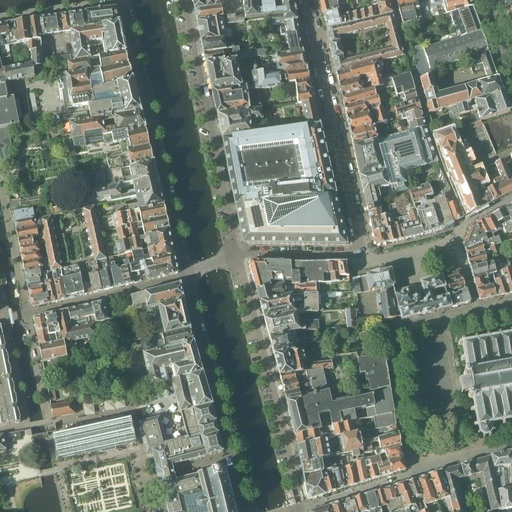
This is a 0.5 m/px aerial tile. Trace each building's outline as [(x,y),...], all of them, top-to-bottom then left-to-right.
[(219,0),(192,0),(193,4),(194,11),(221,7),(219,0)] [(257,18),(254,0),(242,0),(244,17),(243,17),(243,20),(257,18)] [(279,2),(266,4),(265,0),(254,0),(257,18),(271,17),(282,15),(279,2)] [(296,22),(292,0),(291,0),(279,2),(282,15),(283,25),(296,22)] [(340,5),(339,0),(336,0),(321,4),(322,8),(321,10),(321,13),(323,14),(338,11),(337,6),(340,5)] [(416,5),(415,0),(396,0),(398,8),(416,5)] [(431,1),(416,5),(420,20),(431,18),(428,8),(443,4),(446,14),(445,14),(446,17),(450,16),(449,13),(472,7),(468,0),(444,0),(442,1),(441,0),(430,0),(431,0),(431,1)] [(511,0),(502,0),(506,10),(511,4),(511,0)] [(393,12),(391,9),(390,2),(389,1),(377,4),(378,5),(380,16),(381,16),(393,12)] [(420,20),(416,5),(398,8),(403,25),(420,20)] [(223,17),(221,7),(194,11),(197,21),(223,17)] [(481,31),(472,7),(449,13),(450,16),(456,33),(457,38),(481,31)] [(88,26),(118,22),(116,8),(86,12),(88,26)] [(376,17),(374,8),(366,10),(368,19),(371,18),(376,17)] [(368,19),(366,10),(358,12),(360,20),(368,19)] [(345,24),(344,18),(340,19),(338,11),(323,14),(326,28),(326,29),(338,26),(345,24)] [(88,26),(86,12),(68,15),(70,29),(88,26)] [(358,12),(350,14),(353,22),(360,21),(360,20),(358,12)] [(393,12),(381,16),(383,25),(385,25),(386,25),(385,22),(394,20),(393,12)] [(353,22),(350,14),(343,15),(344,18),(345,24),(348,23),(353,22)] [(70,29),(68,15),(60,16),(61,30),(60,30),(60,34),(70,32),(70,29)] [(244,23),(243,20),(236,21),(235,15),(223,17),(197,21),(201,43),(232,38),(231,29),(229,29),(228,25),(244,23)] [(298,33),(296,22),(283,25),(282,15),(271,17),(272,26),(279,26),(280,36),(283,35),(298,33)] [(61,30),(60,16),(37,19),(40,36),(41,36),(60,34),(60,30),(61,30)] [(383,25),(381,16),(380,16),(378,17),(378,16),(376,17),(371,18),(373,28),(383,25)] [(360,20),(360,21),(362,30),(373,28),(371,18),(368,19),(360,20)] [(32,45),(31,41),(41,40),(41,36),(40,36),(37,19),(28,20),(15,22),(17,32),(15,33),(16,42),(16,43),(28,41),(28,51),(30,51),(35,51),(34,45),(32,45)] [(397,30),(394,20),(385,22),(386,25),(385,25),(387,32),(397,30)] [(360,21),(353,22),(348,23),(350,33),(362,30),(360,21)] [(15,22),(6,24),(8,34),(4,35),(6,43),(16,42),(15,33),(17,32),(15,22)] [(125,52),(119,23),(118,22),(88,26),(70,29),(70,32),(74,60),(89,58),(90,58),(89,47),(102,46),(104,55),(104,56),(125,52)] [(345,24),(338,26),(340,36),(350,33),(348,23),(345,24)] [(339,41),(337,36),(340,36),(338,26),(326,29),(329,43),(339,41)] [(397,30),(387,32),(389,39),(399,36),(397,30)] [(441,43),(440,43),(422,49),(430,69),(467,57),(488,51),(487,49),(485,45),(486,45),(483,37),(481,33),(481,32),(481,31),(457,38),(442,43),(441,43)] [(302,51),(298,33),(283,35),(285,46),(287,45),(289,53),(302,51)] [(457,38),(456,33),(439,39),(440,43),(441,43),(442,43),(457,38)] [(402,47),(399,36),(389,39),(392,48),(393,48),(393,50),(402,47)] [(225,45),(225,42),(233,41),(232,38),(201,43),(204,57),(233,53),(235,60),(236,60),(240,60),(239,51),(237,43),(225,45)] [(340,48),(339,41),(329,43),(331,50),(333,58),(342,55),(340,48)] [(8,45),(6,45),(0,45),(0,49),(2,59),(10,57),(8,45)] [(420,45),(410,48),(412,53),(422,49),(420,45)] [(390,59),(404,55),(402,47),(393,50),(393,48),(392,48),(388,49),(390,59)] [(259,50),(251,51),(252,58),(260,57),(260,58),(265,57),(263,48),(258,49),(259,50)] [(252,58),(251,51),(251,49),(239,51),(240,60),(252,58)] [(390,59),(388,49),(377,52),(379,61),(390,59)] [(430,69),(422,49),(412,53),(420,79),(432,75),(430,69)] [(41,59),(41,50),(35,51),(30,51),(31,63),(32,63),(33,67),(42,65),(41,59)] [(306,71),(302,51),(289,53),(275,55),(277,70),(281,69),(282,75),(286,74),(286,73),(306,71)] [(432,75),(420,79),(427,103),(426,104),(428,113),(438,111),(442,110),(442,109),(456,106),(503,93),(497,77),(496,73),(495,72),(488,51),(467,57),(469,64),(478,61),(479,65),(482,64),(487,80),(467,86),(459,88),(437,94),(432,75)] [(128,64),(125,52),(104,56),(104,55),(98,56),(101,66),(101,67),(106,67),(106,69),(128,64)] [(379,61),(377,52),(366,55),(368,64),(376,62),(379,61)] [(206,64),(235,60),(233,53),(204,57),(206,64)] [(67,62),(71,61),(70,55),(41,59),(42,65),(67,62)] [(342,55),(333,58),(336,72),(348,69),(345,60),(344,60),(342,55)] [(368,64),(366,55),(355,57),(358,67),(367,65),(368,64)] [(358,67),(355,57),(345,60),(348,69),(358,67)] [(91,69),(89,58),(74,60),(74,61),(71,61),(67,62),(69,73),(91,69)] [(242,88),(236,60),(235,60),(206,64),(212,92),(239,88),(240,88),(241,89),(242,88)] [(381,76),(379,72),(382,71),(380,63),(377,64),(376,62),(368,64),(367,65),(369,75),(365,76),(368,84),(371,83),(373,89),(383,86),(381,81),(387,79),(386,75),(381,76)] [(34,77),(33,67),(32,63),(31,63),(2,69),(4,80),(5,80),(6,84),(9,83),(17,81),(17,82),(19,81),(18,81),(34,77)] [(132,79),(128,64),(106,69),(106,67),(101,67),(101,66),(91,69),(69,73),(56,75),(60,101),(62,99),(92,94),(90,88),(103,85),(104,85),(132,79)] [(360,77),(365,76),(369,75),(367,65),(358,67),(348,69),(336,72),(339,84),(350,81),(360,77)] [(308,81),(306,71),(286,73),(286,74),(288,83),(295,82),(308,81)] [(280,75),(268,75),(263,76),(262,72),(251,73),(252,87),(246,87),(245,87),(243,88),(243,89),(239,89),(239,88),(212,92),(217,115),(252,110),(262,108),(260,91),(282,88),(280,75)] [(363,91),(342,97),(344,107),(376,97),(374,92),(393,87),(391,79),(395,78),(394,76),(390,74),(386,75),(387,79),(381,81),(383,86),(373,89),(363,91)] [(410,74),(395,78),(391,79),(393,87),(396,95),(415,90),(410,74)] [(342,97),(363,91),(360,77),(350,81),(339,84),(340,88),(342,97)] [(135,93),(132,79),(104,85),(103,85),(90,88),(92,94),(62,99),(64,110),(87,105),(90,119),(103,117),(103,116),(140,110),(135,93)] [(7,91),(7,88),(6,84),(5,80),(4,80),(0,81),(0,99),(9,98),(7,91)] [(314,102),(309,81),(308,81),(295,82),(297,105),(300,104),(314,102)] [(417,99),(415,90),(396,95),(399,104),(406,102),(415,99),(417,99)] [(510,111),(503,93),(456,106),(459,115),(477,110),(480,121),(505,113),(510,111)] [(32,124),(26,94),(22,95),(27,124),(32,124)] [(9,98),(0,99),(0,127),(8,126),(19,124),(14,97),(9,98)] [(377,97),(376,97),(344,107),(347,117),(380,107),(377,97)] [(420,110),(418,102),(418,101),(416,101),(415,99),(406,102),(406,103),(394,107),(397,118),(400,116),(420,110)] [(300,104),(303,117),(305,126),(305,127),(318,125),(316,115),(317,115),(314,102),(300,104)] [(383,123),(386,122),(386,121),(384,115),(382,107),(380,107),(347,117),(347,118),(350,132),(367,127),(383,123)] [(252,110),(217,115),(223,139),(258,134),(258,133),(257,121),(263,120),(262,113),(262,108),(252,110)] [(122,131),(144,128),(140,110),(103,116),(103,117),(90,119),(68,123),(71,138),(84,136),(84,133),(102,130),(103,136),(115,133),(122,131)] [(423,119),(420,110),(400,116),(402,121),(406,120),(407,124),(423,119)] [(425,127),(425,124),(423,119),(407,124),(403,125),(405,132),(425,127)] [(483,125),(480,121),(456,129),(458,134),(483,125)] [(384,129),(383,123),(367,127),(350,132),(353,147),(378,139),(376,134),(380,132),(379,130),(384,129)] [(335,194),(319,125),(305,127),(305,126),(258,133),(258,134),(223,139),(225,152),(229,174),(233,194),(235,205),(243,244),(244,244),(277,244),(346,245),(335,194)] [(0,139),(10,138),(8,126),(0,127),(0,139)] [(426,165),(437,161),(425,127),(405,132),(393,135),(378,139),(353,147),(360,178),(384,171),(388,188),(396,186),(398,193),(408,190),(408,189),(403,172),(426,165)] [(149,146),(144,128),(122,131),(115,133),(103,136),(105,146),(119,143),(121,152),(149,146)] [(484,179),(480,169),(469,174),(456,143),(453,137),(451,131),(436,137),(445,164),(466,216),(488,205),(482,192),(479,185),(485,182),(484,179)] [(0,148),(12,146),(10,138),(0,139),(0,148)] [(105,156),(109,172),(152,162),(149,146),(121,152),(105,156)] [(488,205),(493,203),(500,199),(511,192),(511,163),(509,156),(503,161),(495,164),(500,177),(492,181),(495,186),(486,190),(482,192),(488,205)] [(89,190),(155,176),(152,162),(109,172),(83,177),(87,191),(89,190)] [(384,171),(360,178),(364,194),(383,189),(383,190),(388,188),(384,171)] [(446,207),(456,203),(449,189),(441,173),(434,177),(442,194),(438,195),(440,200),(443,199),(446,207)] [(135,197),(160,192),(156,177),(155,176),(89,190),(92,204),(103,201),(110,199),(110,202),(135,197)] [(433,202),(434,201),(433,197),(429,187),(430,187),(429,186),(428,186),(427,183),(408,189),(408,190),(409,192),(408,192),(409,193),(413,205),(413,206),(420,204),(421,209),(416,211),(423,235),(442,229),(433,202)] [(383,189),(364,194),(367,207),(379,204),(379,206),(380,206),(379,201),(379,199),(386,196),(398,193),(396,186),(388,188),(383,190),(383,189)] [(163,205),(160,192),(135,197),(137,205),(126,207),(125,206),(114,208),(115,213),(115,215),(162,205),(163,205)] [(41,197),(21,201),(22,208),(43,204),(41,197)] [(440,200),(434,201),(433,202),(442,229),(452,224),(446,207),(443,199),(440,200)] [(21,201),(10,203),(12,210),(22,208),(21,201)] [(462,219),(456,203),(446,207),(452,224),(462,219)] [(379,204),(367,207),(368,212),(376,210),(376,207),(377,207),(377,206),(379,206),(379,204)] [(398,216),(394,204),(388,206),(390,215),(393,215),(395,221),(399,220),(404,240),(423,235),(416,211),(407,214),(398,216)] [(162,205),(115,215),(113,215),(116,229),(136,224),(134,216),(135,216),(136,216),(139,216),(139,215),(140,221),(141,223),(165,218),(162,205)] [(511,205),(504,209),(511,222),(501,227),(502,229),(505,234),(511,230),(511,205)] [(83,217),(96,214),(94,206),(81,209),(83,217)] [(378,208),(377,207),(376,207),(376,210),(368,212),(370,220),(380,218),(382,217),(381,207),(378,208)] [(32,209),(29,210),(25,211),(25,210),(12,212),(16,231),(36,227),(40,226),(39,220),(36,221),(35,217),(34,217),(32,209)] [(511,222),(504,209),(491,216),(497,229),(501,227),(511,222)] [(96,214),(83,217),(85,225),(98,222),(96,214)] [(382,217),(380,218),(382,230),(384,230),(387,243),(396,241),(392,222),(390,215),(382,217)] [(393,215),(390,215),(392,222),(396,241),(404,240),(399,220),(395,221),(393,215)] [(40,227),(53,224),(51,216),(39,219),(39,220),(40,226),(40,227)] [(497,229),(491,216),(484,220),(489,230),(493,239),(492,234),(502,229),(501,227),(497,229)] [(169,232),(166,218),(165,218),(141,223),(136,224),(116,229),(119,243),(138,238),(136,230),(142,229),(144,237),(168,232),(169,232)] [(382,230),(380,218),(370,220),(375,242),(376,245),(387,243),(384,230),(382,230)] [(489,230),(484,220),(474,224),(481,237),(487,234),(486,231),(489,230)] [(53,224),(40,227),(41,231),(42,235),(54,233),(53,224)] [(100,232),(98,224),(86,227),(87,235),(100,232)] [(481,237),(474,224),(470,226),(467,235),(463,245),(464,246),(481,237)] [(36,227),(16,231),(18,240),(32,237),(37,236),(42,235),(41,231),(37,232),(36,227)] [(494,239),(493,239),(489,230),(486,231),(487,234),(481,237),(464,246),(466,252),(486,242),(488,248),(493,246),(501,244),(498,237),(494,239)] [(102,240),(100,232),(87,235),(89,243),(102,240)] [(138,238),(119,243),(115,244),(117,256),(131,253),(142,250),(140,242),(145,241),(147,249),(171,244),(168,232),(144,237),(138,238)] [(42,235),(37,236),(39,244),(44,243),(44,242),(43,239),(55,237),(54,233),(42,235)] [(20,248),(33,245),(32,237),(18,240),(20,248)] [(57,244),(55,237),(43,239),(44,242),(44,243),(44,247),(57,244)] [(104,249),(102,240),(89,243),(91,252),(104,249)] [(489,252),(488,248),(486,242),(466,252),(467,258),(489,252)] [(33,245),(20,248),(23,264),(41,260),(41,259),(40,259),(39,253),(37,244),(33,245)] [(59,252),(57,244),(44,247),(46,255),(59,252)] [(174,255),(171,244),(147,249),(148,256),(143,257),(142,250),(131,253),(133,260),(133,265),(137,264),(174,255)] [(104,249),(91,252),(93,262),(96,261),(106,259),(104,249)] [(59,252),(46,255),(47,258),(47,259),(48,263),(60,260),(59,252)] [(485,256),(490,254),(489,252),(467,258),(470,267),(486,263),(485,256)] [(173,255),(137,264),(139,273),(146,271),(175,264),(173,255)] [(48,266),(48,263),(47,259),(41,260),(23,264),(24,272),(43,267),(48,266)] [(62,269),(60,260),(48,263),(48,266),(50,272),(51,272),(60,270),(62,269)] [(133,284),(128,261),(128,260),(123,261),(124,266),(119,267),(123,286),(133,284)] [(133,265),(133,260),(128,261),(133,284),(141,282),(139,273),(137,264),(133,265)] [(98,272),(96,262),(96,261),(93,262),(86,263),(89,283),(90,282),(92,293),(102,291),(98,272)] [(486,279),(493,278),(496,277),(492,264),(492,261),(486,263),(470,267),(476,290),(488,287),(486,279)] [(266,275),(264,262),(251,262),(249,265),(256,289),(284,286),(282,276),(266,275)] [(278,263),(264,262),(266,275),(282,276),(284,286),(293,285),(291,274),(290,263),(282,263),(278,263)] [(508,294),(500,265),(499,262),(492,264),(496,277),(493,278),(495,286),(498,296),(508,294)] [(508,262),(500,265),(508,294),(511,292),(511,274),(510,268),(508,262)] [(123,286),(119,267),(115,268),(114,263),(110,264),(106,265),(112,289),(123,286)] [(302,263),(290,263),(291,274),(303,273),(302,263)] [(303,273),(291,274),(293,285),(317,284),(313,263),(302,263),(303,273)] [(325,263),(313,263),(317,284),(318,283),(328,283),(325,263)] [(339,282),(336,263),(325,263),(328,283),(339,282)] [(336,263),(339,282),(349,282),(349,280),(346,263),(336,263)] [(177,274),(175,264),(146,271),(148,280),(177,274)] [(77,265),(69,267),(76,297),(83,295),(81,284),(82,284),(79,269),(77,265)] [(112,289),(106,265),(101,266),(103,271),(98,272),(102,291),(112,289)] [(43,273),(47,272),(50,272),(48,266),(43,267),(24,272),(26,280),(44,276),(43,273)] [(76,297),(69,267),(62,269),(60,270),(66,299),(76,297)] [(51,272),(53,280),(57,302),(66,299),(60,270),(51,272)] [(451,308),(448,295),(446,295),(440,277),(419,285),(394,290),(390,270),(365,275),(366,277),(369,292),(369,294),(383,291),(384,294),(376,296),(378,322),(395,318),(400,316),(401,320),(417,316),(417,317),(419,316),(432,312),(432,313),(435,313),(435,312),(445,310),(451,308)] [(148,280),(146,271),(139,273),(141,282),(148,280)] [(446,295),(448,295),(465,290),(459,272),(458,271),(440,277),(446,295)] [(57,302),(53,280),(49,281),(47,272),(43,273),(44,276),(45,285),(47,294),(49,304),(57,302)] [(45,285),(44,276),(26,280),(28,290),(37,288),(37,287),(45,285)] [(353,295),(361,293),(357,279),(352,280),(353,292),(353,295)] [(90,282),(89,283),(86,283),(82,284),(81,284),(83,295),(89,294),(92,293),(90,282)] [(318,283),(317,284),(293,285),(284,286),(256,289),(259,302),(293,295),(305,294),(319,294),(318,283)] [(182,300),(180,285),(180,284),(160,289),(144,293),(126,297),(129,308),(132,307),(145,304),(146,309),(146,310),(157,307),(157,306),(182,300)] [(37,288),(28,290),(30,298),(47,294),(45,285),(37,287),(37,288)] [(498,296),(495,286),(488,287),(476,290),(480,301),(498,296)] [(470,303),(465,290),(448,295),(451,308),(459,306),(470,303)] [(293,295),(296,313),(304,313),(317,313),(318,311),(322,311),(322,300),(317,300),(317,298),(323,298),(323,293),(319,294),(305,294),(293,295)] [(49,304),(47,294),(30,298),(31,306),(34,307),(49,304)] [(293,295),(259,302),(264,319),(296,313),(293,295)] [(189,329),(182,300),(157,306),(157,307),(146,310),(146,309),(145,309),(150,337),(189,329)] [(104,302),(91,305),(94,316),(95,324),(96,324),(109,321),(106,310),(104,302)] [(91,305),(79,308),(81,319),(93,316),(91,305)] [(79,308),(68,311),(70,321),(81,319),(79,308)] [(356,319),(355,310),(345,310),(346,329),(357,328),(356,319)] [(50,343),(39,346),(42,362),(67,357),(64,343),(66,343),(67,348),(76,346),(97,341),(99,341),(96,324),(95,324),(94,316),(81,319),(70,321),(68,311),(55,314),(62,341),(56,342),(50,343)] [(296,313),(264,319),(269,337),(294,332),(301,331),(299,324),(296,313)] [(62,341),(55,314),(45,316),(48,330),(49,336),(55,335),(56,342),(62,341)] [(48,330),(45,316),(33,318),(36,332),(48,330)] [(376,328),(375,318),(368,318),(369,329),(376,328)] [(305,324),(299,324),(301,331),(305,331),(318,330),(318,320),(305,321),(305,324)] [(0,425),(20,422),(17,409),(16,408),(17,407),(17,406),(16,406),(16,405),(5,352),(5,351),(6,350),(5,348),(4,348),(4,347),(5,347),(0,325),(0,324),(0,425)] [(193,342),(189,329),(150,337),(151,338),(142,339),(145,353),(193,342)] [(48,330),(36,332),(39,346),(50,343),(49,336),(48,330)] [(511,331),(511,330),(509,331),(510,334),(500,336),(500,332),(497,333),(498,336),(488,338),(488,334),(486,335),(486,338),(477,340),(476,336),(474,337),(474,340),(464,342),(464,339),(461,339),(462,342),(458,343),(458,346),(462,345),(464,358),(460,359),(461,361),(465,361),(467,371),(465,371),(463,373),(463,376),(466,377),(467,376),(468,379),(460,380),(459,379),(458,381),(459,381),(460,387),(461,392),(461,393),(462,394),(463,393),(470,392),(471,394),(469,394),(467,396),(468,398),(470,400),(472,399),(473,409),(470,410),(470,413),(474,412),(476,425),(473,425),(473,428),(477,427),(478,429),(478,433),(477,434),(478,435),(479,434),(481,435),(482,436),(482,439),(484,439),(484,437),(486,436),(488,436),(489,438),(491,437),(489,435),(492,432),(493,432),(494,431),(492,431),(491,425),(501,423),(502,426),(504,426),(504,422),(511,420),(511,331)] [(296,339),(294,332),(269,337),(274,355),(287,351),(288,352),(295,351),(293,345),(300,344),(299,338),(296,339)] [(198,362),(193,342),(145,353),(142,354),(150,387),(169,382),(165,369),(172,368),(175,380),(201,374),(198,362)] [(357,361),(385,356),(384,349),(352,354),(352,360),(357,360),(357,361)] [(304,350),(295,351),(288,352),(287,351),(274,355),(279,375),(304,372),(303,364),(306,363),(305,360),(306,360),(304,350)] [(385,356),(357,361),(359,374),(364,373),(365,382),(368,381),(369,390),(369,392),(370,392),(389,388),(388,377),(387,372),(387,368),(386,368),(385,356)] [(322,369),(322,370),(333,368),(332,361),(310,363),(311,371),(322,369)] [(375,417),(394,414),(394,412),(393,412),(392,407),(390,392),(391,392),(390,390),(389,388),(370,392),(370,395),(349,400),(348,398),(334,401),(334,403),(330,404),(327,391),(322,370),(322,369),(311,371),(304,372),(306,381),(303,382),(303,383),(304,388),(306,397),(299,398),(286,402),(290,419),(295,436),(308,432),(320,429),(316,416),(327,413),(330,427),(340,425),(351,422),(356,421),(353,411),(365,408),(367,419),(373,418),(375,417)] [(302,379),(303,382),(306,381),(304,372),(279,375),(281,383),(282,383),(302,379)] [(166,511),(236,511),(230,485),(225,467),(224,467),(224,468),(221,468),(212,471),(208,472),(197,474),(197,475),(175,481),(174,474),(172,467),(171,466),(200,458),(221,453),(222,453),(211,406),(201,374),(175,380),(170,381),(171,382),(179,417),(181,416),(188,440),(174,443),(167,446),(159,417),(138,423),(146,454),(152,453),(152,456),(156,469),(155,469),(157,478),(159,485),(160,485),(166,511)] [(303,383),(303,382),(302,379),(282,383),(284,393),(304,388),(303,383)] [(304,388),(284,393),(286,402),(299,398),(306,397),(304,388)] [(75,414),(73,401),(50,406),(53,418),(66,415),(68,415),(75,414)] [(390,426),(396,425),(394,414),(375,417),(373,418),(375,429),(390,426)] [(136,443),(130,419),(104,425),(72,432),(52,437),(57,460),(102,451),(109,449),(136,443)] [(320,430),(320,429),(308,432),(295,436),(298,446),(326,439),(334,438),(340,437),(339,436),(354,433),(351,422),(340,425),(330,427),(324,428),(326,436),(322,437),(321,435),(319,435),(318,430),(320,430)] [(398,434),(396,425),(390,426),(391,435),(398,434)] [(357,432),(354,433),(339,436),(340,437),(343,454),(346,454),(351,452),(352,458),(359,457),(358,451),(361,450),(361,452),(362,452),(360,442),(361,442),(359,431),(357,431),(357,432)] [(380,451),(400,445),(398,434),(391,435),(361,442),(360,442),(362,452),(363,454),(371,453),(372,452),(370,444),(374,443),(378,444),(380,451)] [(329,457),(326,439),(298,446),(301,465),(321,460),(329,457)] [(400,445),(380,451),(375,452),(376,456),(384,453),(386,458),(380,459),(381,463),(388,461),(403,457),(400,445)] [(511,451),(511,452),(491,457),(493,472),(495,481),(497,490),(498,500),(500,509),(500,510),(511,508),(511,451)] [(493,472),(491,457),(490,456),(489,457),(480,460),(483,473),(482,474),(482,475),(493,472)] [(380,459),(379,457),(372,458),(364,460),(366,467),(376,465),(380,478),(391,474),(388,461),(381,463),(380,459)] [(406,471),(403,457),(388,461),(391,474),(406,471)] [(354,463),(353,463),(354,465),(358,485),(369,481),(366,467),(364,460),(364,459),(354,461),(353,461),(354,463)] [(322,466),(321,460),(301,465),(303,476),(321,472),(331,469),(330,464),(322,466)] [(483,473),(480,460),(472,462),(471,462),(472,462),(471,463),(471,462),(470,462),(473,475),(474,475),(482,473),(482,474),(483,473)] [(473,475),(470,462),(468,463),(468,462),(467,463),(466,463),(463,464),(460,465),(464,478),(469,476),(473,475)] [(354,465),(342,469),(347,488),(358,485),(354,465)] [(369,481),(380,478),(376,465),(366,467),(369,481)] [(464,478),(460,465),(459,466),(451,468),(455,481),(456,481),(455,480),(463,477),(464,478)] [(455,481),(451,468),(442,471),(441,471),(440,471),(445,485),(456,482),(456,481),(455,481)] [(347,488),(342,469),(336,470),(337,471),(332,472),(333,477),(337,491),(347,488)] [(445,485),(440,471),(428,475),(436,502),(445,498),(448,497),(447,494),(445,485)] [(321,472),(303,476),(307,496),(311,499),(326,495),(323,479),(321,472)] [(495,481),(493,472),(482,475),(484,484),(495,481)] [(436,502),(428,475),(416,479),(422,499),(424,506),(425,506),(427,510),(426,510),(426,511),(439,511),(440,511),(439,511),(429,511),(427,505),(436,502)] [(333,477),(323,479),(326,495),(337,491),(333,477)] [(416,479),(407,482),(418,511),(421,511),(418,505),(420,505),(418,500),(422,499),(416,479)] [(495,481),(484,484),(486,493),(497,490),(495,481)] [(418,511),(407,482),(394,487),(397,496),(400,495),(401,498),(405,511),(418,511)] [(459,491),(456,482),(445,485),(447,494),(459,491)] [(382,490),(386,503),(401,498),(400,495),(397,496),(394,487),(382,490)] [(386,503),(382,490),(379,491),(375,492),(380,508),(383,507),(386,506),(385,503),(386,503)] [(497,490),(486,493),(488,502),(498,500),(497,490)] [(447,494),(448,497),(449,499),(450,503),(461,500),(459,491),(447,494)] [(375,492),(364,496),(368,511),(380,511),(380,508),(375,492)] [(368,511),(364,496),(353,499),(356,511),(368,511)] [(385,503),(386,506),(387,511),(405,511),(401,498),(386,503),(385,503)] [(356,511),(353,499),(341,503),(343,511),(356,511)] [(453,511),(464,509),(461,500),(450,503),(452,511),(453,511)] [(500,509),(498,500),(488,502),(490,511),(491,511),(500,509)] [(330,507),(331,511),(343,511),(341,503),(330,507)]
